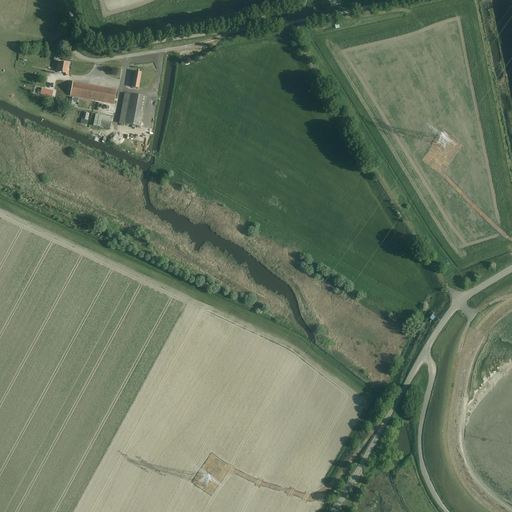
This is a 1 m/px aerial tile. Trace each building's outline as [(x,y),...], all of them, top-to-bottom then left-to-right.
[(68,63),(60,62),(58,72),(66,73),(65,74),(68,75),(69,69),(67,69),(68,63)] [(135,71),(132,87),(138,88),(141,72),(135,71)] [(73,82),(73,83),(70,96),(114,104),(116,90),(73,82)] [(52,97),(53,93),(53,91),(42,89),(40,95),(52,97)] [(119,123),(140,127),(146,96),(124,93),(119,123)] [(112,122),(113,117),(96,114),(94,126),(111,129),(112,122)]
